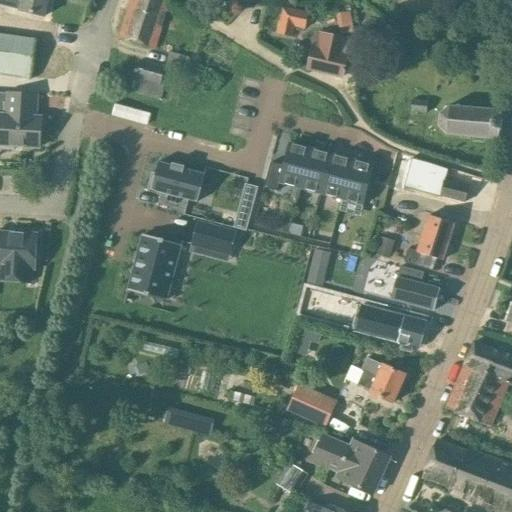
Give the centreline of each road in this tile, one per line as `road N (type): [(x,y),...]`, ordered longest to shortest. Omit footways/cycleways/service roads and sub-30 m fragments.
road 1 (unclassified): [(385,511),(476,296),(511,176)]
road 2 (residential): [(72,124),(237,165),(254,158),(269,112)]
road 3 (residential): [(0,203),(52,207),(72,124)]
road 4 (residential): [(72,124),(110,0)]
road 5 (residential): [(269,112),(358,138),(384,154)]
